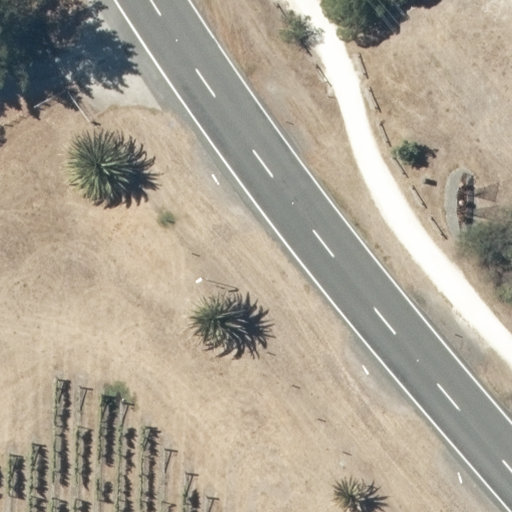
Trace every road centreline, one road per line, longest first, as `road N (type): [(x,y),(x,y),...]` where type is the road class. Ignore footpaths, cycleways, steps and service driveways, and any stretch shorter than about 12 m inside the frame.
road 1 (secondary): [(145,0),(332,266),(511,484)]
road 2 (track): [(0,159),(185,60)]
